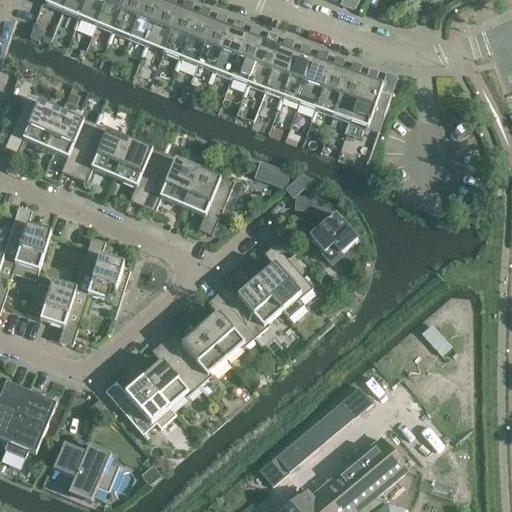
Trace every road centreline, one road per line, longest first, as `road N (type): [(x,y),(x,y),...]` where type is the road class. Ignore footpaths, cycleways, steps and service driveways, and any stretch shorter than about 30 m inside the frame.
road 1 (residential): [(511,31),(461,53),(426,54),(257,0)]
road 2 (residential): [(180,267),(154,311),(85,374),(0,346)]
road 3 (residential): [(180,267),(165,244),(0,177)]
